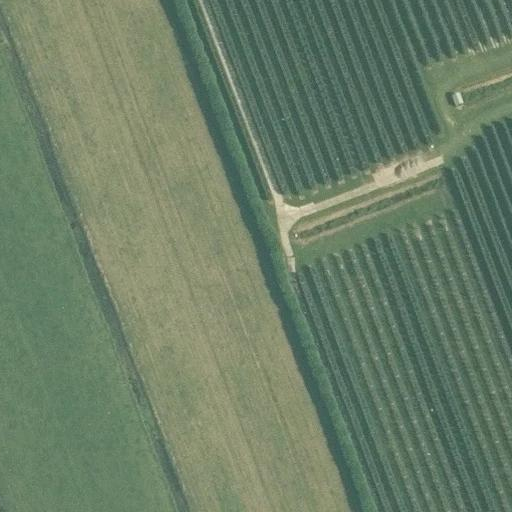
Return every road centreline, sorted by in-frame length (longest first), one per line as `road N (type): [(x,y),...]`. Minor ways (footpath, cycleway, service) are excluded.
road 1 (track): [(203,0),(278,200),(293,284)]
road 2 (track): [(282,220),(441,161)]
